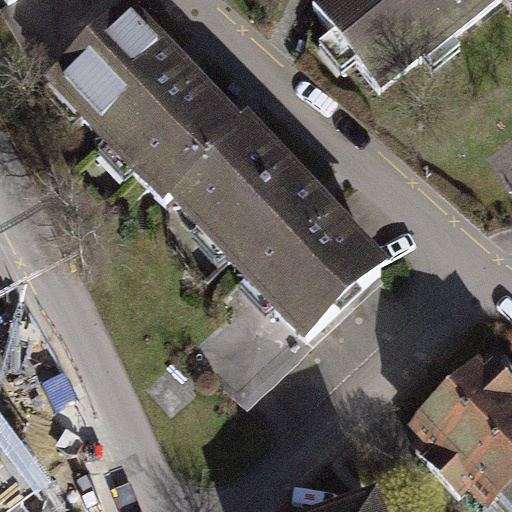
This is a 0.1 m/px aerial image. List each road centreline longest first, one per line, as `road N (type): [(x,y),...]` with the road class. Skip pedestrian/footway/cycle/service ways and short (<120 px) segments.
road 1 (residential): [(489,293),(191,0)]
road 2 (residential): [(0,187),(84,344),(159,511)]
